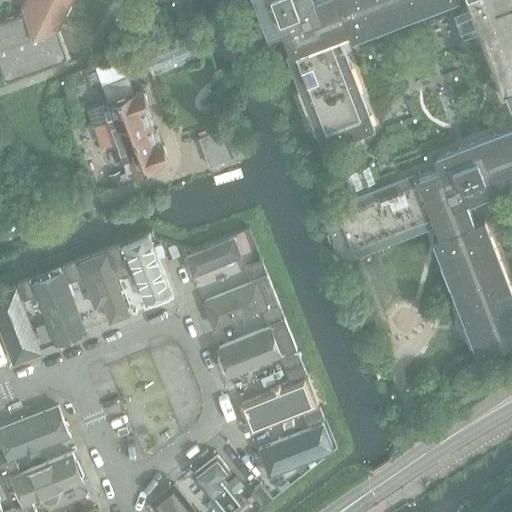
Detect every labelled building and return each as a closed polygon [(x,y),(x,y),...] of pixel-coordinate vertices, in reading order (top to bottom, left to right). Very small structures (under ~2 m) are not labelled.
[(30,0),(25,12),(0,21),(0,66),(5,81),(67,58),(57,28),(57,27),(59,23),(69,0),(30,0)] [(323,147),(344,139),(374,128),(373,124),(372,125),(337,32),(350,27),(352,33),(354,32),(353,32),(437,0),(475,0),(478,6),(454,15),(463,38),(487,29),(511,96),(511,100),(511,101),(511,102),(511,127),(436,156),(436,155),(434,156),(439,169),(418,177),(417,173),(414,174),(415,175),(323,210),(323,209),(320,210),(339,261),(342,260),(342,258),(435,223),(440,235),(433,238),(479,358),(511,345),(511,290),(484,218),(474,221),(466,201),(511,183),(511,0),(257,0),(269,30),(268,30),(269,32),(283,26),(292,48),(287,50),(287,52),(289,52),(320,133),(318,133),(323,147)] [(102,101),(87,108),(91,119),(94,119),(102,143),(117,137),(113,127),(125,123),(127,128),(132,126),(136,139),(154,133),(143,103),(147,98),(143,89),(140,89),(138,87),(132,89),(127,74),(104,83),(110,98),(102,100),(102,101)] [(125,123),(113,127),(117,137),(128,170),(164,157),(163,155),(167,151),(163,142),(157,142),(154,133),(136,139),(132,126),(127,128),(125,123)] [(236,157),(225,128),(199,137),(210,166),(236,157)] [(115,172),(109,174),(113,186),(123,182),(119,170),(115,172)] [(125,259),(118,242),(106,247),(113,264),(125,259)] [(175,243),(168,246),(172,257),(180,254),(175,243)] [(266,272),(262,259),(245,266),(250,278),(266,272)] [(80,277),(74,260),(61,265),(68,282),(80,277)] [(36,294),(29,278),(17,282),(23,299),(36,294)] [(284,316),(279,304),(263,311),(267,323),(284,316)] [(302,361),(297,349),(280,355),(285,368),(302,361)] [(307,373),(302,361),(285,368),(290,380),(307,373)] [(324,418),(320,406),(303,412),(308,424),(324,418)] [(19,469),(14,456),(0,462),(0,469),(2,475),(19,469)] [(272,497),(261,483),(250,491),(262,505),(272,497)] [(36,511),(32,501),(15,508),(16,511),(36,511)]
